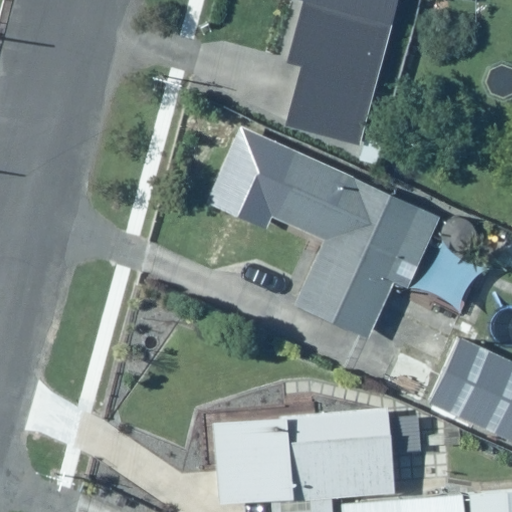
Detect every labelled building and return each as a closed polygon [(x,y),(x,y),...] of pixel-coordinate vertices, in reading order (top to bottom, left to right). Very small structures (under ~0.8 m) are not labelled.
[(299,67),(283,124),(358,145),(398,0),(297,0),(302,1),(284,64),(299,67)] [(434,220),(276,141),(247,197),(328,238),(295,303),(365,338),(393,280),(401,284),(434,220)] [(511,396),(394,343),(375,383),(511,446),(511,396)] [(382,403),(207,414),(212,496),(278,492),(279,511),(332,511),(331,492),(387,488),(382,403)] [(511,511),(511,485),(468,489),(469,511),(511,511)] [(462,511),(460,489),(340,498),(340,511),(462,511)]
